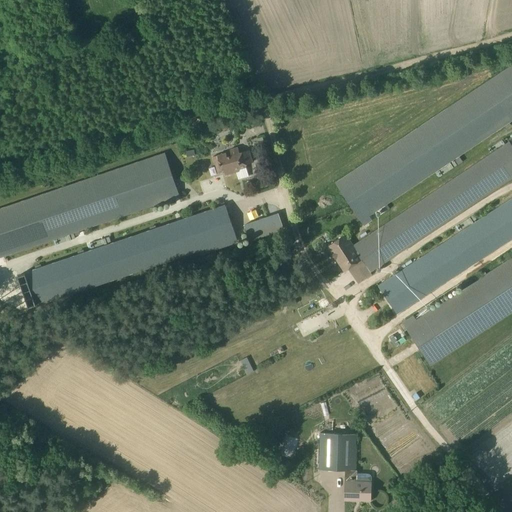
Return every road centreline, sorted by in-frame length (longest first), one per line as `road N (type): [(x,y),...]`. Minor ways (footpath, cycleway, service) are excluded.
road 1 (track): [(511,31),(219,107),(0,182)]
road 2 (track): [(500,511),(322,279),(290,223),(264,100)]
